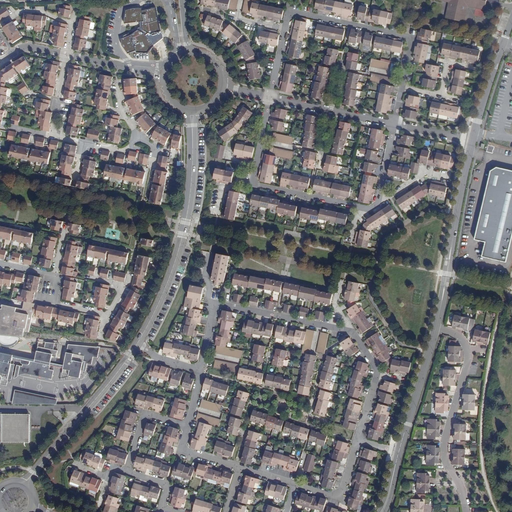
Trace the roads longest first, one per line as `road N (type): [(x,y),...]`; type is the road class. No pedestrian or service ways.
road 1 (residential): [(192,111),(180,237),(137,343)]
road 2 (residential): [(466,511),(443,448),(468,355),(455,334),(435,327)]
road 3 (residential): [(400,87),(411,37),(289,11),(285,27)]
road 4 (residential): [(472,139),(435,327)]
road 5 (residential): [(137,343),(24,485)]
road 6 (residential): [(353,332),(213,303)]
road 7 (residential): [(435,327),(398,451)]
road 8 (residential): [(511,23),(472,139)]
